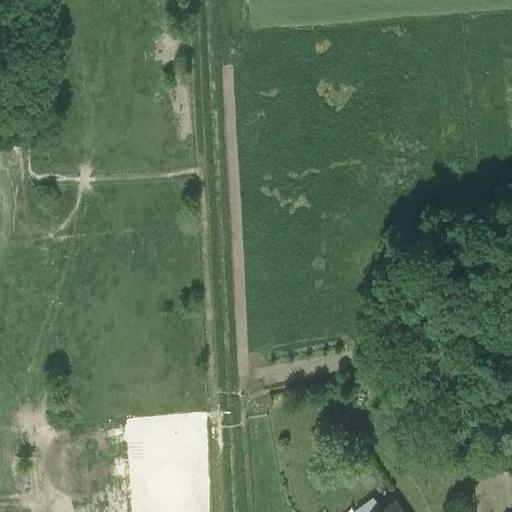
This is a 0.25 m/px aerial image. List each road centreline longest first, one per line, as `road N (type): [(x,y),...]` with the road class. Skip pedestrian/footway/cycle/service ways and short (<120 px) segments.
road 1 (track): [(37,511),(22,180)]
road 2 (track): [(191,0),(201,174)]
